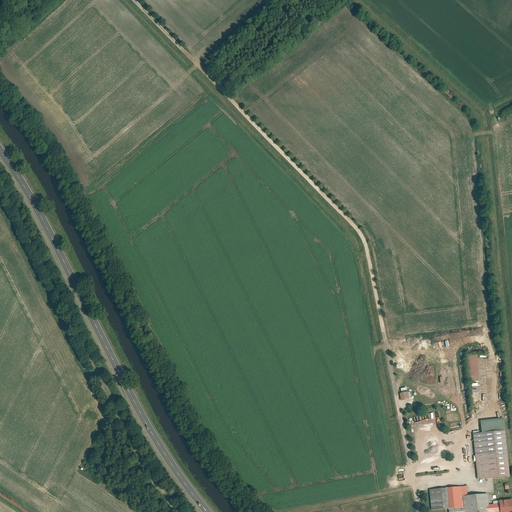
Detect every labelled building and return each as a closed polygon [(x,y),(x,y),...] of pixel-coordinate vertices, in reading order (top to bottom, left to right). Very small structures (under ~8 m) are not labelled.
[(476,380),(474,355),(466,356),(468,381),(476,380)] [(501,420),(480,423),(481,432),(502,430),(501,420)] [(481,432),(473,433),(478,479),(511,476),(505,429),(502,430),(481,432)] [(466,485),(429,489),(431,510),(449,508),(449,511),(495,511),(501,511),(500,503),(489,504),(488,493),(467,495),(466,485)] [(511,498),(499,500),(500,503),(501,511),(511,510),(511,498)]
